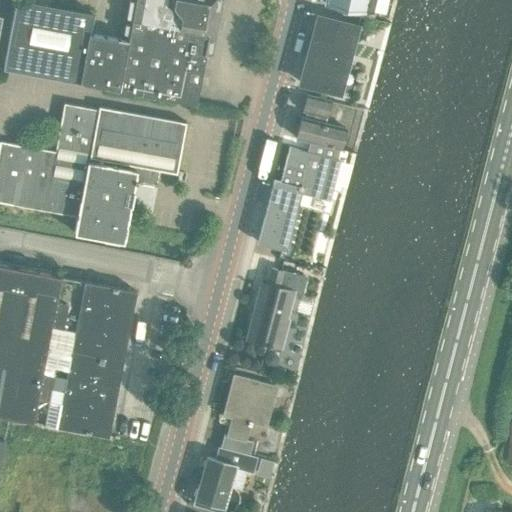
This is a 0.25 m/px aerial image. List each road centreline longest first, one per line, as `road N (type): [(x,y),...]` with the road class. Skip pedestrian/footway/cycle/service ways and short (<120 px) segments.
road 1 (tertiary): [(158,511),(294,0)]
road 2 (primary): [(413,511),(511,127)]
road 3 (unknown): [(143,268),(121,396)]
